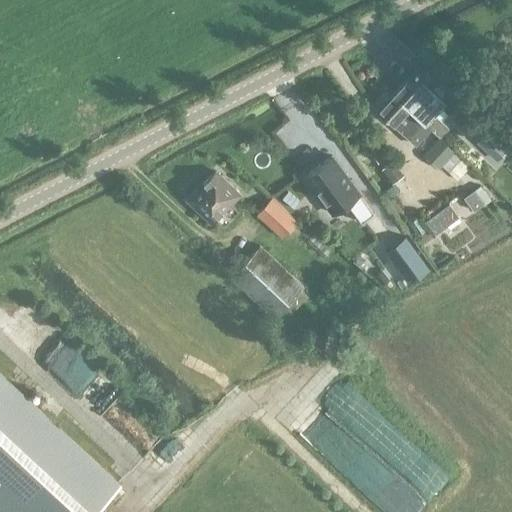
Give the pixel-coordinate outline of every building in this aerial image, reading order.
[(409,76),(394,93),(424,122),(440,136),(449,127),(433,112),(440,105),(409,76)] [(424,122),(394,93),(378,111),(408,139),(424,122)] [(489,153),(501,141),(488,130),(477,142),(489,153)] [(439,136),(423,154),(438,168),(441,165),(455,151),(440,136),(439,136)] [(305,175),(333,213),(360,193),(332,155),(305,175)] [(402,175),(394,163),(384,170),(392,182),(402,175)] [(211,222),(237,194),(213,171),(186,199),(211,222)] [(479,205),(470,192),(462,197),(473,210),(479,205)] [(283,237),(297,222),(269,198),(256,213),(283,237)] [(448,224),(439,211),(426,220),(435,233),(448,224)] [(407,241),(387,254),(409,289),(430,275),(407,241)] [(260,244),(231,275),(275,316),(304,285),(260,244)] [(91,511),(117,485),(11,387),(0,376),(0,511),(91,511)]
